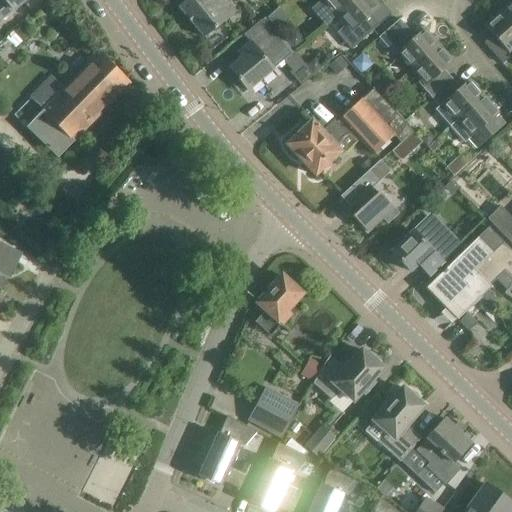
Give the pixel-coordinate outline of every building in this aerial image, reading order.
[(12,13),(27,0),(1,0),(0,1),(0,20),(11,11),(12,13)] [(187,0),(180,6),(205,38),(237,13),(226,0),(187,0)] [(324,26),(337,15),(354,0),(317,0),(319,2),(311,10),(324,26)] [(379,7),(372,0),(354,0),(337,15),(346,25),(336,34),(350,51),(378,27),(369,16),(379,7)] [(511,0),(501,11),(511,24),(511,0)] [(511,54),(509,51),(511,48),(511,24),(501,11),(484,26),(492,35),(483,43),(502,64),(511,55),(511,54)] [(274,68),(292,54),(263,19),(244,34),(251,43),(239,53),(243,58),(230,68),(249,91),(275,70),(274,68)] [(407,27),(399,19),(379,38),(386,46),(394,55),(397,52),(412,69),(438,46),(423,29),(415,37),(407,27)] [(294,52),(306,42),(296,31),(285,40),(294,52)] [(452,62),(438,46),(412,69),(426,85),(423,88),(431,97),(452,79),(444,69),(452,62)] [(63,91),(50,79),(30,99),(44,113),(28,129),(57,158),(130,84),(99,54),(98,55),(95,52),(87,60),(90,64),(63,91)] [(374,65),(362,53),(350,63),(361,76),(374,65)] [(338,58),(328,66),(336,75),(345,67),(338,58)] [(380,97),(396,84),(383,70),(368,84),(375,91),(380,97)] [(456,120),(483,96),(469,80),(460,87),(452,79),(431,97),(439,106),(434,111),(448,127),(456,120)] [(328,164),(340,152),(356,138),(373,156),(395,136),(400,143),(412,132),(380,97),(375,91),(365,102),(362,98),(337,122),(335,120),(328,128),(321,120),(316,125),(312,122),(287,145),(316,176),(320,172),(324,175),(330,168),(328,164)] [(498,113),(483,96),(456,120),(448,127),(462,144),(468,139),(477,149),(504,124),(496,115),(498,113)] [(419,138),(426,147),(435,139),(428,130),(419,138)] [(421,142),(412,132),(403,140),(412,150),(421,142)] [(471,161),(463,152),(449,164),(457,173),(471,161)] [(360,168),(365,174),(372,167),(375,164),(369,159),(360,168)] [(352,216),(366,232),(393,208),(379,192),(377,194),(372,189),(382,179),(372,167),(365,174),(340,197),(350,208),(354,205),(359,210),(352,216)] [(511,219),(511,220),(499,207),(487,219),(511,245),(511,219)] [(412,269),(414,271),(423,262),(421,260),(430,251),(443,263),(461,245),(440,223),(422,241),(413,231),(391,252),(393,255),(389,259),(397,267),(401,263),(409,271),(412,269)] [(511,252),(488,228),(477,238),(492,252),(475,269),(478,272),(477,273),(489,285),(496,279),(507,289),(503,294),(511,299),(511,252)] [(475,269),(492,252),(477,238),(426,288),(457,320),(480,297),(488,290),(491,287),(489,285),(477,273),(478,272),(475,269)] [(0,288),(1,290),(15,264),(20,253),(0,242),(0,288)] [(254,323),(270,337),(290,315),(286,312),(302,295),(282,276),(257,304),(265,311),(254,323)] [(496,299),(488,290),(480,297),(489,306),(496,299)] [(466,311),(458,320),(467,329),(476,321),(466,311)] [(353,401),(361,392),(365,394),(375,383),(372,380),(382,368),(378,365),(379,363),(378,362),(378,360),(377,358),(376,357),(375,355),(373,354),(372,354),(370,353),(368,353),(366,353),(365,353),(361,350),(348,365),(346,363),(340,367),(328,357),(323,366),(313,384),(331,400),(343,392),(353,401)] [(266,387),(247,421),(281,440),(300,406),(266,387)] [(402,388),(392,400),(389,397),(379,409),(382,411),(373,421),(384,430),(378,442),(400,462),(420,439),(409,429),(412,423),(410,422),(423,406),(420,403),(420,401),(420,400),(419,398),(418,396),(417,395),(416,393),(414,392),(413,392),(411,391),(409,391),(408,391),(406,391),(402,388)] [(252,498),(264,472),(270,459),(263,456),(257,469),(249,465),(244,475),(229,468),(239,444),(244,446),(255,433),(256,432),(227,418),(219,434),(218,433),(211,449),(205,446),(203,449),(202,451),(201,454),(200,456),(199,459),(198,462),(204,464),(198,477),(220,487),(224,477),(230,480),(232,485),(238,488),(237,491),(252,498)] [(444,485),(459,469),(453,462),(470,443),(445,420),(417,451),(432,465),(420,477),(436,493),(444,485)] [(305,446),(319,459),(336,439),(322,427),(305,446)] [(309,511),(316,498),(321,486),(313,484),(308,494),(300,491),(296,501),(281,494),(291,470),(296,472),(307,459),(308,458),(278,443),(271,459),(270,459),(264,472),(252,498),(250,503),(270,511),(271,511),(276,503),(281,505),(283,511),(285,511),(309,511)] [(335,511),(343,495),(347,497),(359,485),(359,483),(330,469),(323,485),(321,485),(321,486),(316,498),(309,511),(335,511)] [(392,489),(383,481),(376,489),(385,497),(392,489)] [(511,511),(511,503),(484,483),(464,511),(511,511)] [(396,511),(380,498),(373,511),(396,511)] [(440,511),(442,510),(425,499),(416,511),(440,511)]
